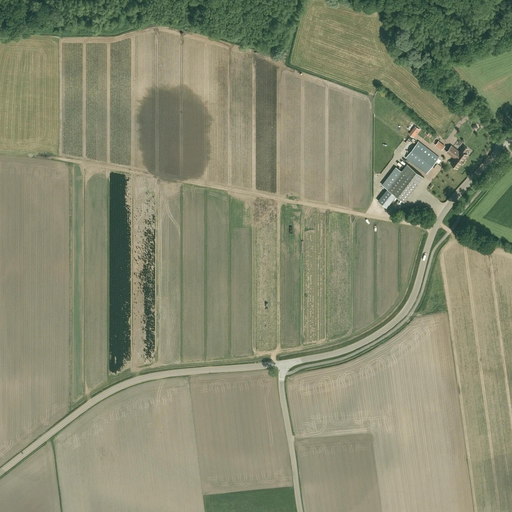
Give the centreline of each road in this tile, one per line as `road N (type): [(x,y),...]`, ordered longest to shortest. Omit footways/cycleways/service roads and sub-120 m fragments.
road 1 (track): [(387,218),(40,156)]
road 2 (tertiary): [(281,364),(342,351),(388,328),(412,299),(435,226),(503,145)]
road 3 (tertiary): [(0,472),(119,388),(281,364)]
road 4 (unclassified): [(503,145),(407,46),(386,0)]
road 5 (tertiary): [(299,511),(281,364)]
